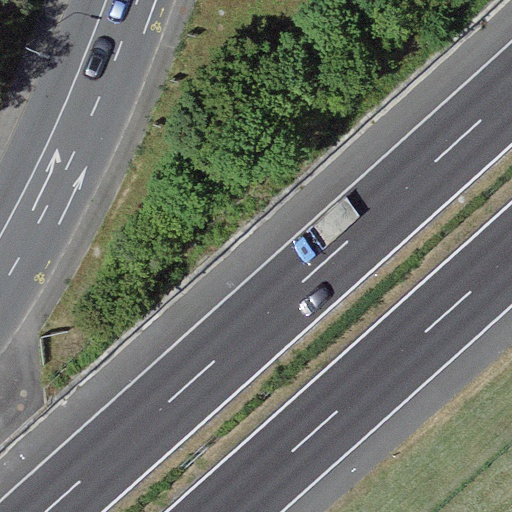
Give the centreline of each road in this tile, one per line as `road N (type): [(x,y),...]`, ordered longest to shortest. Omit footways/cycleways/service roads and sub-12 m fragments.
road 1 (motorway): [(511,91),(44,511)]
road 2 (motorway): [(226,511),(511,255)]
road 3 (secondary): [(123,0),(0,265)]
